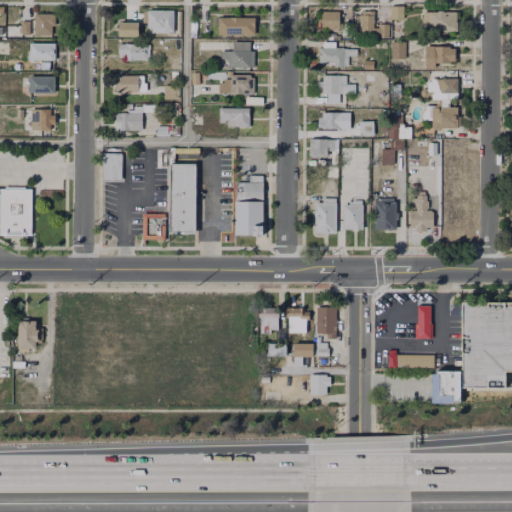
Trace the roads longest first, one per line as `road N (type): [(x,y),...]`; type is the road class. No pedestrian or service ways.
road 1 (tertiary): [(363,269),(0,269)]
road 2 (residential): [(82,270),(83,0)]
road 3 (residential): [(286,269),(286,0)]
road 4 (residential): [(489,269),(489,0)]
road 5 (tertiary): [(363,511),(363,269)]
road 6 (motorway): [(162,474),(0,474)]
road 7 (tertiary): [(363,269),(511,268)]
